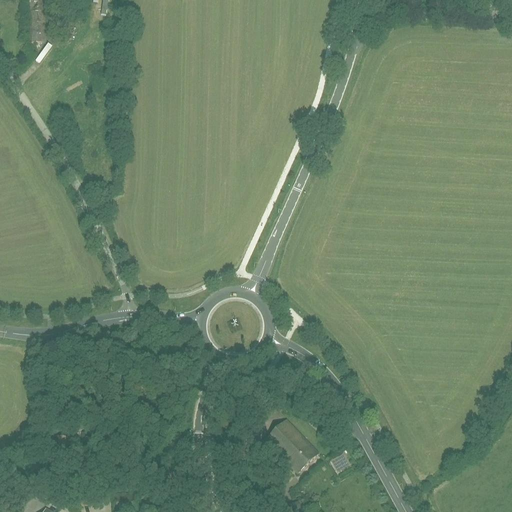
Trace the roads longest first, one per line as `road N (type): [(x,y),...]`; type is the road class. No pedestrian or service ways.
road 1 (tertiary): [(250,298),(347,69),(363,0)]
road 2 (unclassified): [(130,317),(70,172),(0,65)]
road 3 (secondary): [(406,511),(335,386),(267,337)]
road 4 (tertiary): [(212,511),(198,431),(219,358)]
road 5 (secondary): [(0,332),(49,336),(130,317)]
